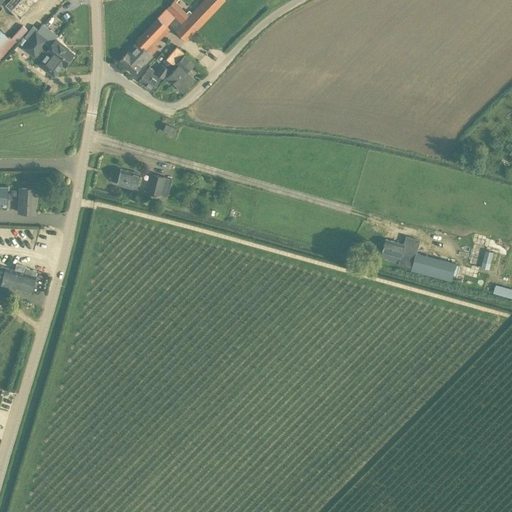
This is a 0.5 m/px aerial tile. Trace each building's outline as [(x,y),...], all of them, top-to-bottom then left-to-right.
[(8,0),(4,4),(20,19),(36,0),(8,0)] [(186,40),(224,0),(202,0),(181,23),(177,20),(165,8),(135,39),(137,41),(119,59),(133,73),(151,54),(145,48),(166,26),(168,24),(174,30),(174,29),(186,40)] [(7,36),(0,29),(0,58),(16,42),(27,29),(22,25),(11,37),(8,35),(7,36)] [(35,31),(23,47),(34,55),(41,47),(46,51),(38,63),(54,75),(63,64),(64,65),(68,61),(70,61),(72,58),(72,55),(73,54),(62,45),(62,44),(55,39),(50,46),(44,42),(46,39),(35,31)] [(184,52),(177,46),(166,59),(173,65),(183,54),(184,52)] [(184,55),(177,63),(178,64),(167,76),(182,91),(195,78),(186,70),(193,63),(184,55)] [(168,70),(162,66),(157,72),(149,66),(139,80),(152,89),(159,78),(155,76),(157,73),(163,77),(168,70)] [(176,128),(165,123),(162,129),(173,134),(176,128)] [(135,189),(139,173),(120,168),(116,184),(135,189)] [(160,195),(165,176),(150,172),(145,191),(160,195)] [(17,212),(34,213),(35,200),(34,200),(34,187),(19,186),(17,212)] [(412,266),(415,252),(419,240),(405,236),(403,244),(384,238),(381,251),(380,257),(412,266)] [(486,251),(482,268),(489,270),(493,252),(486,251)] [(431,258),(431,256),(415,252),(412,266),(411,270),(427,273),(440,277),(439,280),(455,285),(455,283),(484,290),(489,274),(459,267),(456,280),(441,276),(444,262),(431,258)] [(0,281),(1,282),(0,284),(30,292),(35,275),(36,270),(21,266),(15,264),(14,269),(0,265),(0,281)] [(492,292),(511,297),(511,291),(494,286),(492,292)]
